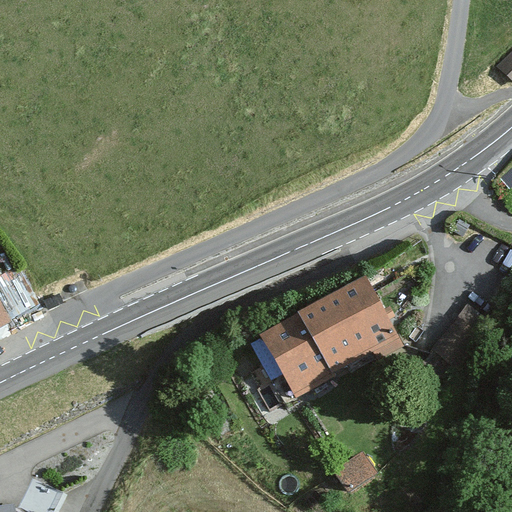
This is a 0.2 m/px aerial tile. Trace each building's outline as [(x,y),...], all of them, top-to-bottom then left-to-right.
[(511,50),(495,68),(511,83),(511,50)] [(344,281),(245,341),(282,402),(381,342),(344,281)] [(0,332),(12,326),(0,303),(0,332)] [(463,344),(442,325),(414,355),(435,375),(463,344)] [(344,463),(316,477),(327,499),(355,485),(344,463)]
